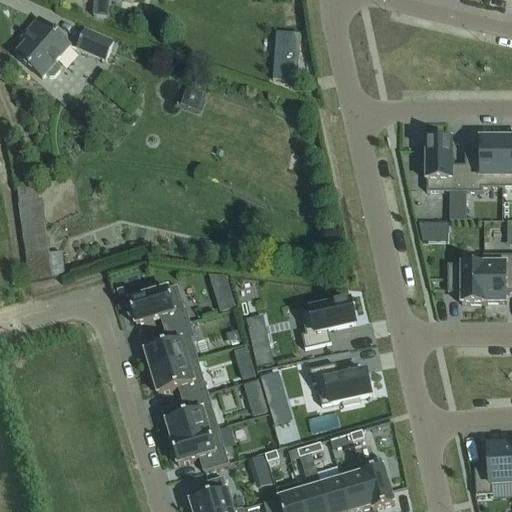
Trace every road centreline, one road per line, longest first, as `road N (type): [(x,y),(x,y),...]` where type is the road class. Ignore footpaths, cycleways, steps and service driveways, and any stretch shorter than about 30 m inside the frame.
road 1 (residential): [(0,320),(66,299),(94,308),(158,511)]
road 2 (residential): [(401,339),(352,113)]
road 3 (residential): [(352,113),(511,109)]
road 4 (residential): [(511,30),(377,0)]
